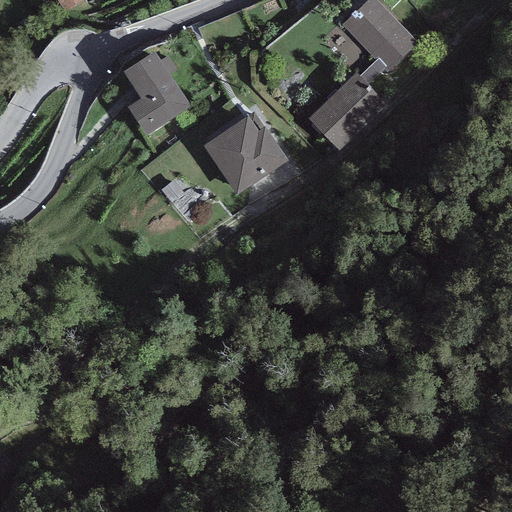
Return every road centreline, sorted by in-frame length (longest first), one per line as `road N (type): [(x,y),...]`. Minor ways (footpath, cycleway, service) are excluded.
road 1 (track): [(497,0),(348,152),(221,236),(0,435)]
road 2 (tertiary): [(0,223),(33,201),(50,176),(88,76),(85,54)]
road 3 (tertiary): [(85,54),(231,0)]
road 4 (unclassified): [(0,141),(56,56),(70,49),(85,54)]
